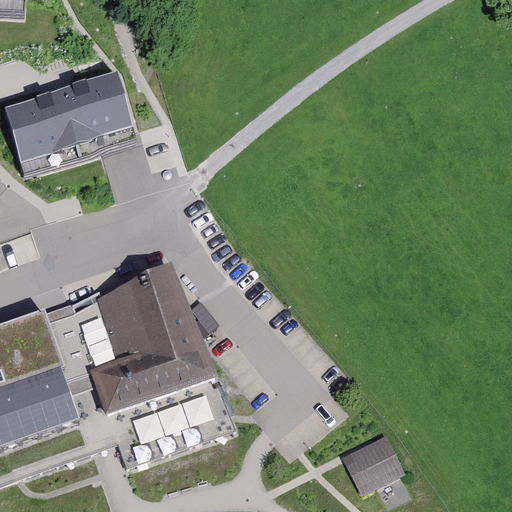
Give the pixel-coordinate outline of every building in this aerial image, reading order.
[(27,0),(0,0),(0,20),(25,22),(27,0)] [(116,81),(5,115),(25,181),(136,148),(116,81)] [(212,383),(170,277),(105,306),(128,373),(98,382),(110,418),(212,383)] [(44,325),(0,340),(0,457),(80,429),(44,325)] [(406,478),(388,440),(342,461),(360,499),(406,478)]
